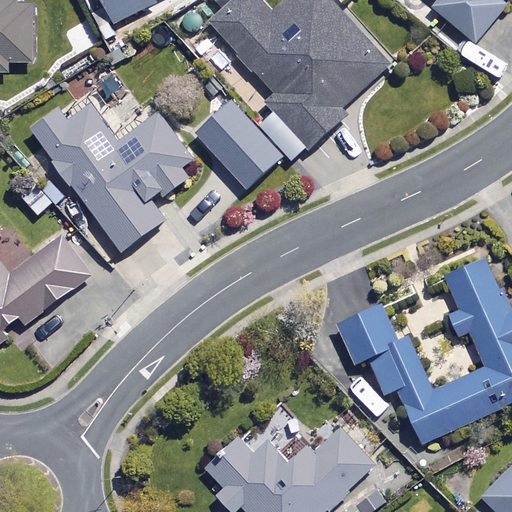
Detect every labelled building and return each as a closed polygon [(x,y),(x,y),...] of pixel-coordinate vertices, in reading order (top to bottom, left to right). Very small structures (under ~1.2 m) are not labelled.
[(104,0),(116,24),(154,5),(152,1),(153,0),(104,0)] [(286,0),(270,15),(256,0),(237,0),(211,24),(276,95),(267,103),(310,151),(347,117),(342,112),(392,67),(331,0),(286,0)] [(438,0),(432,8),(474,42),(505,5),(501,2),(502,0),(438,0)] [(0,72),(11,73),(11,63),(34,63),(34,1),(0,1),(0,72)] [(118,143),(91,107),(70,122),(63,112),(35,132),(123,252),(165,221),(153,205),(188,179),(181,170),(195,160),(160,112),(118,143)] [(55,203),(39,186),(24,199),(40,216),(55,203)] [(0,345),(94,275),(65,236),(12,276),(0,259),(0,345)] [(511,309),(511,310),(487,259),(446,277),(461,311),(450,316),(459,335),(470,330),(487,368),(435,391),(410,336),(399,341),(382,304),(336,325),(354,366),(370,359),(387,395),(399,390),(423,444),(511,403),(511,309)] [(219,494),(233,511),(237,511),(243,508),(246,511),(327,511),(380,467),(344,426),(295,469),(271,441),(255,455),(241,438),(207,467),(226,488),(219,494)] [(511,511),(511,467),(483,497),(497,511),(511,511)]
